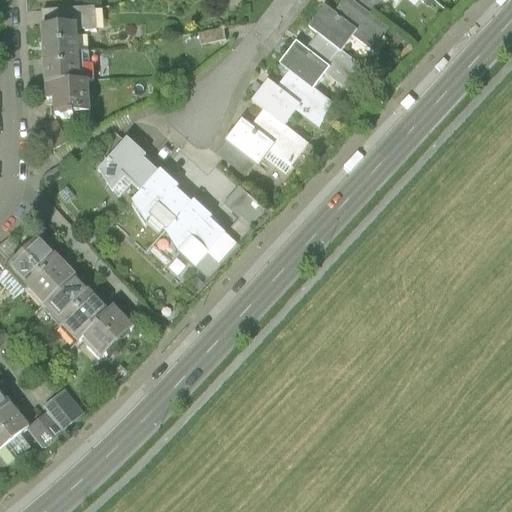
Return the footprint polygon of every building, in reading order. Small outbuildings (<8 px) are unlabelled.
[(369,0),(350,0),(346,7),(337,1),(321,22),(329,28),(352,45),(363,31),(387,49),(400,22),(380,7),(369,0)] [(107,5),(54,7),(55,30),(88,29),(108,28),(107,5)] [(352,45),(329,28),(317,44),(308,37),(293,59),(301,65),(324,82),(336,66),(359,83),(371,59),(352,45)] [(88,29),(55,30),(57,60),(89,59),(88,29)] [(200,35),(202,48),(229,41),(227,29),(200,35)] [(90,85),(89,59),(57,60),(58,86),(90,85)] [(324,82),(301,65),(289,82),(280,75),(265,96),(276,105),(296,119),(307,105),(330,122),(344,96),(324,82)] [(90,85),(58,86),(58,100),(66,100),(67,118),(101,117),(100,84),(90,85)] [(296,119),(276,105),(263,121),(254,115),(238,136),(265,157),(269,160),(280,145),(302,161),(319,137),(296,119)] [(62,123),(39,136),(51,157),(74,143),(62,123)] [(156,154),(137,136),(109,166),(123,189),(138,203),(142,198),(168,171),(153,156),(156,154)] [(238,136),(228,149),(256,170),(265,157),(238,136)] [(172,167),(168,171),(142,198),(156,220),(159,217),(174,231),(177,228),(203,200),(188,186),(190,183),(172,167)] [(226,202),(252,222),(263,208),(237,188),(226,202)] [(205,198),(203,200),(177,228),(189,250),(206,265),(217,276),(248,242),(245,239),(236,231),(221,217),(223,215),(205,198)] [(20,263),(18,265),(19,267),(37,286),(69,256),(49,235),(20,263)] [(20,263),(7,246),(0,251),(0,281),(19,267),(18,265),(20,263)] [(86,273),(69,256),(37,286),(54,303),(86,273)] [(104,292),(86,273),(54,303),(72,322),(104,292)] [(121,310),(104,292),(72,322),(89,340),(93,336),(121,310)] [(125,306),(121,310),(93,336),(112,356),(144,326),(125,306)] [(33,357),(24,365),(32,374),(41,366),(33,357)] [(0,391),(0,424),(25,405),(8,385),(2,390),(0,391)] [(55,406),(58,411),(74,431),(95,414),(76,389),(55,406)] [(40,425),(25,405),(0,424),(0,437),(10,450),(41,426),(40,425)] [(58,411),(40,425),(41,426),(57,445),(74,431),(58,411)]
